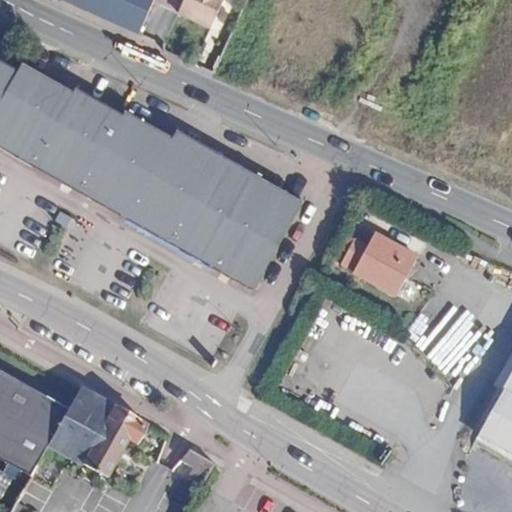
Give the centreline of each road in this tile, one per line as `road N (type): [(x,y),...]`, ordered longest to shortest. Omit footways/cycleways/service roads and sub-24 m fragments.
road 1 (primary): [(511,228),(8,0)]
road 2 (primary): [(0,286),(81,326),(388,511)]
road 3 (unknown): [(0,165),(263,316)]
